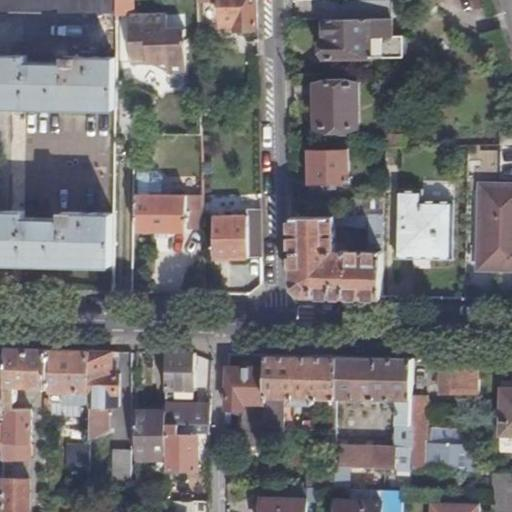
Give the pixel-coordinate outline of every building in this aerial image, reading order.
[(0,0),(0,11),(115,13),(114,0),(0,0)] [(235,29),(257,29),(256,0),(221,0),(222,26),(234,25),(235,29)] [(376,0),(325,2),(325,19),(371,18),(392,17),(392,0),(376,0)] [(131,56),(148,56),(167,73),(186,73),(185,31),(168,31),(167,17),(131,17),(131,56)] [(371,18),(325,19),(325,59),(350,59),(358,58),(384,57),(383,34),(372,35),(371,18)] [(0,106),(114,109),(114,58),(62,56),(62,63),(25,62),(25,55),(0,54),(0,106)] [(359,126),(358,84),(316,85),(317,127),(359,126)] [(415,102),(387,101),(387,114),(415,114),(415,102)] [(511,144),(511,128),(500,129),(501,145),(511,144)] [(386,135),(385,147),(407,147),(407,135),(386,135)] [(349,148),(309,149),(310,185),(350,184),(349,148)] [(188,229),(204,229),(203,196),(162,195),(162,178),(157,172),(138,172),(138,231),(188,232),(188,229)] [(511,185),(480,185),(478,269),(511,269),(511,185)] [(422,200),(422,197),(421,197),(421,189),(397,190),(396,258),(452,259),(452,200),(422,200)] [(371,215),(383,215),(384,200),(358,200),(358,215),(371,215)] [(0,262),(113,265),(114,213),(62,212),(62,218),(25,218),(25,212),(0,210),(0,262)] [(215,258),(263,257),(262,210),(248,211),(247,216),(214,217),(215,258)] [(334,216),(291,217),(293,286),(303,296),(383,298),(383,215),(371,215),(370,253),(335,252),(334,216)] [(50,388),(49,350),(9,349),(8,370),(7,410),(6,445),(8,445),(6,459),(31,460),(33,411),(14,410),(14,402),(18,402),(19,387),(50,388)] [(90,404),(91,351),(49,350),(50,388),(51,388),(49,403),(51,402),(80,404),(90,404)] [(114,374),(115,351),(91,351),(90,404),(91,416),(92,416),(91,440),(109,431),(109,412),(103,412),(103,408),(120,407),(122,376),(114,374)] [(197,391),(198,354),(169,353),(169,391),(175,391),(197,391)] [(307,356),(269,355),(268,369),(266,430),(285,430),(286,399),(290,399),(290,404),(327,405),(327,399),(339,400),(340,357),(307,356)] [(415,359),(340,357),(339,400),(339,409),(338,421),(348,422),(349,404),(345,404),(345,399),(399,401),(398,448),(342,446),(342,468),(397,470),(398,468),(413,470),(415,428),(413,426),(414,394),(415,359)] [(480,360),(464,360),(463,364),(443,364),(442,395),(479,396),(480,396),(480,360)] [(268,369),(229,368),(227,410),(244,410),(243,430),(241,431),(240,444),(266,445),(266,440),(266,430),(268,369)] [(0,452),(5,453),(6,445),(7,410),(8,370),(0,369),(0,401),(1,401),(0,410),(0,452)] [(511,389),(502,389),(501,438),(511,437),(511,389)] [(432,394),(414,394),(413,426),(415,428),(413,470),(475,471),(477,443),(431,441),(432,394)] [(212,426),(213,405),(175,404),(175,396),(168,396),(169,407),(169,416),(168,425),(212,426)] [(80,419),(80,404),(51,402),(50,418),(80,419)] [(150,412),(138,412),(138,415),(169,416),(169,407),(150,407),(150,412)] [(338,421),(339,409),(330,408),(329,431),(338,432),(338,421)] [(168,435),(168,425),(169,416),(138,415),(139,457),(168,457),(168,435)] [(266,430),(266,440),(286,440),(286,430),(285,430),(266,430)] [(199,435),(168,435),(168,457),(168,472),(199,472),(199,435)] [(511,446),(511,437),(501,438),(500,446),(511,446)] [(90,466),(91,448),(69,447),(69,467),(90,466)] [(132,485),(133,451),(114,451),(114,481),(114,486),(132,485)] [(492,496),(491,511),(511,511),(511,472),(491,472),(490,495),(492,496)] [(308,475),(308,489),(319,490),(337,490),(337,476),(308,475)] [(31,511),(32,479),(4,478),(3,511),(31,511)] [(308,489),(280,488),(279,499),(264,499),(263,511),(308,511),(309,503),(319,504),(319,490),(308,489)] [(338,511),(404,511),(405,492),(352,490),(352,502),(339,501),(338,511)] [(211,503),(212,494),(198,493),(198,503),(211,503)] [(195,511),(196,503),(168,503),(167,511),(195,511)]
